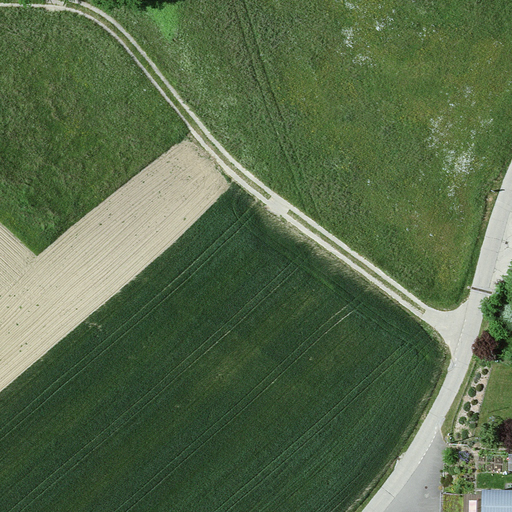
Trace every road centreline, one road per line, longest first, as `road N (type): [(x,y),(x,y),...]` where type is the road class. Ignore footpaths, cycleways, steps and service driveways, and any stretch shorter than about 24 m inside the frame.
road 1 (track): [(454,339),(231,184),(89,17),(0,12)]
road 2 (tertiary): [(511,174),(411,465),(369,511)]
